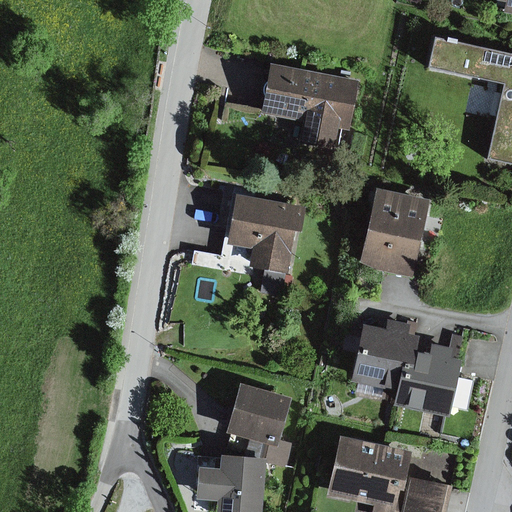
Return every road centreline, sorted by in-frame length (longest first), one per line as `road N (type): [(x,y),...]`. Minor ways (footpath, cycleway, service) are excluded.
road 1 (residential): [(199,0),(129,432),(96,511)]
road 2 (residential): [(511,363),(489,462),(489,511)]
